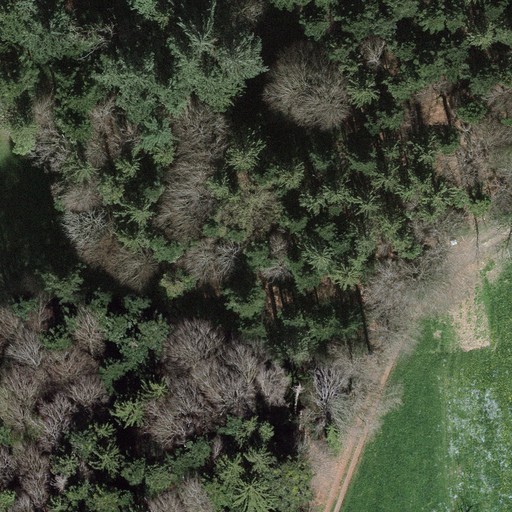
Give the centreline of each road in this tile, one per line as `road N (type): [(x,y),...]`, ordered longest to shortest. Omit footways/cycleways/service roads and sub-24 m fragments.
road 1 (track): [(316,511),(376,354),(453,251),(511,226)]
road 2 (track): [(291,0),(97,202)]
